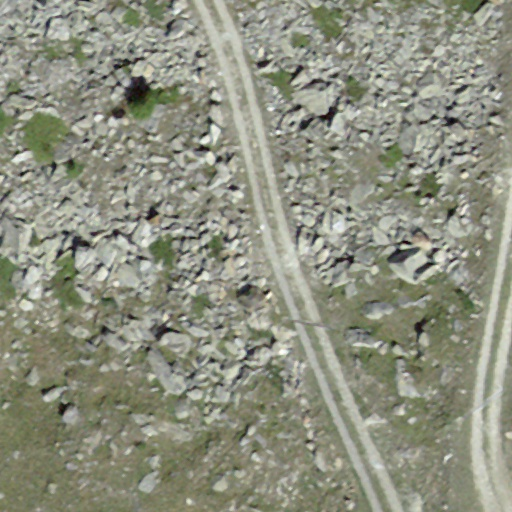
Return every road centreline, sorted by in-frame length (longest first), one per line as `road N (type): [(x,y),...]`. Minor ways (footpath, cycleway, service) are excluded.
road 1 (track): [(196,0),(252,120),(270,267),(393,511)]
road 2 (track): [(508,511),(493,404),(511,327)]
